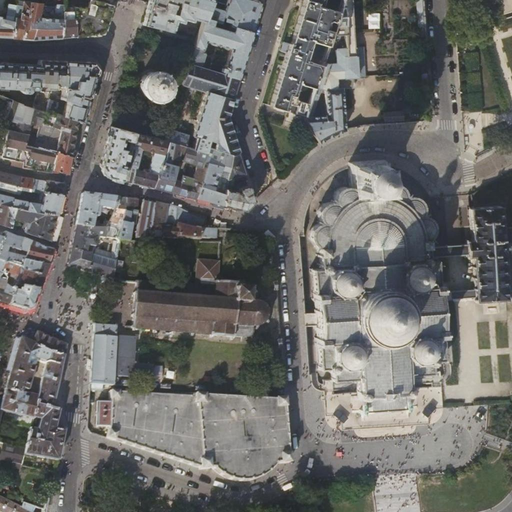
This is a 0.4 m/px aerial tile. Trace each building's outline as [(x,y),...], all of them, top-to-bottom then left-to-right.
[(15,15),(13,29),(11,38),(15,38),(32,39),(46,38),(60,37),(63,12),(63,5),(64,0),(61,0),(60,4),(57,4),(56,5),(55,13),(56,14),(55,19),(37,17),(40,3),(23,2),(21,14),(14,12),(14,14),(15,15)] [(82,18),(73,19),(75,37),(99,35),(105,30),(107,23),(112,5),(94,0),(92,4),(89,4),(86,13),(84,12),(82,18)] [(190,22),(191,19),(201,22),(202,18),(208,3),(208,0),(148,0),(147,4),(142,24),(169,31),(173,21),(180,23),(181,19),(190,22)] [(219,7),(208,3),(202,18),(212,21),(220,24),(222,18),(230,20),(229,26),(251,33),(260,5),(260,4),(259,2),(258,1),(255,0),(253,0),(216,0),(216,2),(225,4),(223,11),(218,9),(219,7)] [(290,123),(301,126),(304,118),(308,104),(296,100),(294,95),(296,88),(304,90),(307,89),(308,86),(313,88),(320,66),(304,61),(310,41),(327,46),(330,34),(331,31),(323,29),(324,27),(324,26),(325,24),(325,23),(329,20),(334,23),(338,13),(320,7),(322,0),(303,0),(290,44),(287,44),(287,45),(287,44),(285,49),(284,54),(286,54),(270,105),(288,111),(285,122),(289,123),(290,123)] [(321,62),(320,66),(313,88),(308,104),(304,118),(318,143),(320,141),(324,139),(326,137),(330,135),(337,133),(344,130),(343,120),(342,89),(353,88),(353,77),(364,77),(363,47),(353,48),(350,0),(341,0),(342,3),(341,3),(338,13),(334,23),(331,31),(330,34),(344,34),(344,48),(335,49),(334,49),(335,63),(326,64),(321,62)] [(379,9),(380,33),(389,33),(388,9),(379,9)] [(14,14),(14,12),(7,11),(3,26),(10,28),(13,29),(15,15),(14,14)] [(72,11),(63,12),(60,37),(62,37),(75,37),(73,19),(72,11)] [(230,49),(222,74),(238,79),(246,51),(251,33),(229,26),(227,31),(210,26),(212,21),(202,18),(201,22),(196,38),(188,64),(200,68),(204,55),(203,52),(201,51),(205,41),(230,49)] [(0,37),(11,38),(13,29),(10,28),(3,26),(0,25),(0,37)] [(0,87),(1,88),(1,91),(9,91),(9,89),(18,89),(18,90),(21,92),(26,93),(29,90),(35,90),(35,91),(39,91),(39,90),(46,90),(46,88),(54,89),(55,84),(63,84),(62,91),(61,97),(58,96),(57,98),(66,101),(61,115),(61,116),(77,121),(80,122),(85,104),(92,79),(94,73),(94,71),(93,67),(92,65),(90,63),(87,62),(37,59),(38,65),(0,63),(0,87)] [(222,74),(200,68),(188,64),(181,85),(205,92),(231,100),(233,93),(238,79),(222,74)] [(149,68),(144,69),(140,72),(137,75),(134,80),(133,85),(134,89),(136,94),(139,98),(144,100),(148,102),(153,101),(158,100),(162,97),(165,93),(167,88),(167,83),(165,78),(163,74),(159,71),(154,69),(149,68)] [(226,117),(231,100),(205,92),(192,136),(196,138),(193,148),(204,151),(205,147),(232,154),(232,155),(238,153),(233,138),(226,117)] [(23,100),(22,106),(45,113),(46,110),(46,109),(41,107),(41,106),(34,104),(34,103),(23,100)] [(43,121),(45,113),(22,106),(21,106),(21,104),(12,101),(6,120),(9,121),(16,123),(14,131),(27,135),(30,124),(40,126),(41,121),(43,122),(43,121)] [(383,112),(383,121),(418,119),(417,114),(424,113),(424,103),(407,105),(407,110),(383,112)] [(54,115),(45,113),(43,121),(47,122),(74,130),(76,126),(77,122),(77,121),(61,116),(61,115),(55,113),(54,115)] [(25,142),(27,135),(14,131),(16,123),(9,121),(6,135),(5,140),(0,158),(12,160),(22,163),(22,168),(25,169),(26,165),(31,166),(32,158),(47,161),(45,172),(66,174),(67,171),(68,167),(70,156),(60,154),(59,153),(47,149),(37,147),(37,148),(33,147),(28,146),(24,145),(25,142)] [(73,136),(74,130),(47,122),(46,127),(59,131),(57,138),(38,133),(33,147),(37,148),(37,147),(47,149),(59,153),(60,154),(70,156),(71,151),(73,136)] [(109,177),(121,180),(124,165),(121,165),(122,162),(120,162),(121,159),(124,160),(126,153),(123,152),(124,150),(121,149),(123,139),(130,141),(133,132),(110,126),(104,148),(99,166),(106,177),(109,177)] [(202,162),(204,151),(193,148),(185,146),(188,135),(167,130),(165,141),(159,170),(165,171),(163,177),(161,176),(162,174),(158,172),(152,188),(161,190),(182,196),(196,199),(206,163),(202,162)] [(121,180),(135,184),(152,188),(158,172),(159,170),(165,141),(133,132),(130,141),(124,165),(121,180)] [(232,154),(205,147),(204,151),(202,162),(206,163),(196,199),(211,203),(223,206),(225,194),(213,190),(221,167),(229,169),(232,155),(232,154)] [(243,169),(238,153),(232,155),(229,169),(225,194),(223,206),(232,208),(244,211),(254,202),(248,185),(238,189),(237,192),(231,191),(234,178),(245,174),(243,169)] [(329,371),(329,372),(330,372),(331,378),(330,378),(331,382),(335,382),(335,381),(354,380),(355,386),(355,389),(355,392),(358,391),(359,399),(359,401),(362,400),(362,399),(375,398),(376,398),(382,398),(388,398),(389,398),(402,397),(402,398),(405,398),(405,397),(404,388),(408,388),(408,385),(407,382),(407,376),(430,375),(431,374),(431,371),(430,371),(430,366),(431,366),(431,364),(433,364),(432,363),(434,363),(434,362),(439,362),(442,362),(442,361),(442,357),(440,336),(441,336),(441,329),(440,329),(439,321),(440,321),(440,318),(439,318),(438,302),(439,302),(439,299),(438,299),(437,290),(438,290),(437,283),(436,283),(435,263),(436,263),(435,259),(432,259),(431,259),(427,260),(427,256),(428,256),(428,255),(427,246),(426,246),(425,240),(427,240),(426,239),(428,238),(428,236),(429,234),(430,233),(430,231),(431,230),(431,228),(431,226),(430,223),(429,221),(427,219),(425,217),(423,216),(421,216),(422,214),(420,213),(421,211),(421,208),(420,206),(419,204),(418,202),(417,200),(415,199),(414,198),(412,197),(410,197),(408,197),(407,197),(405,197),(405,196),(402,196),(402,194),(401,192),(400,189),(399,188),(397,187),(396,186),(395,185),(391,184),(389,184),(387,184),(385,185),(384,164),(384,159),(347,162),(348,166),(350,188),(348,188),(346,188),(344,188),(342,188),(341,189),(339,190),(337,192),(335,194),(335,196),(334,197),(334,199),(334,200),(331,201),(331,202),(329,202),(327,203),(326,203),(324,204),(323,204),(322,205),(321,206),(320,207),(319,208),(318,210),(318,212),(317,215),(318,217),(318,219),(319,220),(317,221),(318,223),(316,224),(314,225),(313,226),(312,227),(311,229),(310,231),(309,232),(309,235),(309,237),(309,239),(310,241),(312,243),(313,244),(314,245),(314,246),(316,246),(316,248),(317,248),(317,253),(316,253),(316,255),(317,255),(318,262),(317,262),(317,264),(318,264),(318,267),(313,268),(313,267),(310,267),(310,271),(311,271),(313,292),(312,292),(312,299),(313,299),(314,310),(313,310),(313,312),(314,312),(315,326),(314,327),(314,329),(315,329),(316,338),(315,338),(316,345),(317,366),(317,369),(318,369),(318,370),(321,370),(321,369),(326,369),(326,370),(328,370),(328,371),(329,371)] [(22,169),(22,168),(22,163),(12,160),(10,167),(22,169)] [(0,172),(0,181),(18,186),(20,178),(20,177),(0,172)] [(0,203),(15,207),(55,215),(62,189),(64,183),(20,178),(18,186),(0,181),(0,203)] [(109,219),(113,212),(116,199),(99,197),(80,194),(77,210),(74,226),(91,229),(105,228),(107,223),(109,219)] [(116,220),(114,225),(119,226),(119,225),(122,214),(124,200),(120,199),(116,199),(113,212),(109,219),(116,220)] [(122,214),(119,225),(130,226),(132,226),(136,200),(131,200),(124,200),(122,214)] [(134,242),(147,243),(147,239),(149,229),(150,225),(154,203),(146,202),(141,201),(134,242)] [(13,218),(15,207),(0,203),(0,224),(11,228),(12,219),(13,218)] [(154,203),(150,225),(162,225),(166,206),(162,205),(154,203)] [(168,206),(166,217),(174,218),(174,208),(168,206)] [(465,241),(465,243),(466,253),(466,255),(471,254),(471,256),(471,257),(472,257),(472,266),(471,267),(471,268),(472,268),(473,277),(472,277),(472,279),(473,279),(474,287),(472,288),(473,289),(473,297),(475,297),(475,300),(473,300),(474,301),(475,301),(475,302),(476,303),(477,303),(477,302),(480,302),(481,303),(482,303),(482,302),(498,301),(498,302),(500,302),(500,301),(503,300),(503,302),(505,302),(505,300),(507,300),(507,299),(511,298),(511,228),(502,229),(500,206),(469,208),(470,241),(465,241)] [(52,227),(55,215),(15,207),(13,218),(23,220),(25,221),(22,226),(21,231),(48,240),(52,227)] [(175,238),(194,239),(199,239),(202,228),(201,225),(203,221),(187,215),(184,214),(174,208),(174,218),(174,228),(174,229),(176,229),(175,238)] [(104,238),(115,239),(119,226),(114,225),(107,223),(105,228),(91,229),(74,226),(72,238),(68,257),(66,265),(96,274),(111,279),(114,261),(99,257),(97,256),(86,253),(87,246),(95,247),(96,238),(104,238)] [(118,242),(127,242),(130,226),(119,225),(119,226),(115,239),(116,240),(118,242)] [(161,238),(161,237),(175,238),(176,229),(174,229),(174,228),(162,228),(161,230),(149,229),(147,239),(161,238)] [(215,229),(202,228),(199,239),(194,239),(193,242),(202,242),(202,238),(214,240),(215,229)] [(0,261),(4,263),(21,267),(23,261),(21,255),(23,250),(26,250),(24,258),(25,258),(24,261),(47,265),(48,262),(52,250),(22,239),(15,237),(13,236),(3,232),(2,237),(0,236),(0,261)] [(432,245),(427,246),(428,255),(455,253),(466,253),(465,243),(454,244),(432,245)] [(137,280),(135,280),(135,285),(135,293),(133,293),(133,295),(134,295),(133,315),(131,315),(131,317),(133,317),(132,326),(131,326),(131,329),(132,329),(132,331),(135,331),(135,330),(136,330),(152,331),(152,333),(154,333),(154,331),(171,333),(171,334),(173,334),(173,333),(190,334),(190,336),(192,336),(192,334),(209,336),(209,338),(211,338),(211,337),(228,338),(227,339),(230,340),(230,338),(240,339),(240,340),(243,341),(243,339),(246,339),(248,337),(250,339),(251,338),(249,336),(250,334),(250,332),(249,330),(247,328),(253,327),(255,331),(257,331),(256,326),(259,325),(262,322),(265,324),(266,322),(263,320),(264,316),(264,312),(267,310),(266,308),(263,309),(261,306),(258,303),(260,300),(258,299),(256,302),(253,301),(254,300),(255,299),(256,297),(255,295),(258,293),(257,291),(254,293),(252,291),(250,291),(248,291),(248,286),(245,286),(245,289),(233,288),(234,281),(231,281),(231,283),(218,282),(220,261),(197,259),(195,285),(177,284),(178,282),(175,281),(175,284),(158,283),(158,280),(156,280),(156,282),(137,281),(137,280)] [(24,261),(23,261),(21,267),(26,268),(25,272),(20,270),(14,285),(38,290),(47,265),(24,261)] [(20,270),(21,267),(4,263),(0,271),(0,280),(3,281),(3,284),(12,291),(8,304),(25,309),(32,306),(35,299),(38,290),(14,285),(20,270)] [(0,301),(8,304),(12,291),(3,284),(3,281),(0,280),(0,301)] [(458,289),(438,290),(437,290),(438,299),(439,299),(458,298),(473,297),(473,289),(458,289)] [(89,384),(88,391),(103,392),(103,385),(112,386),(119,386),(134,387),(133,382),(112,381),(112,377),(136,378),(137,379),(140,383),(145,383),(145,378),(161,378),(161,367),(152,366),(152,364),(133,363),(135,338),(114,337),(115,326),(93,324),(93,327),(92,335),(91,351),(89,384)] [(32,417),(35,405),(50,408),(61,361),(62,357),(65,346),(64,346),(64,345),(35,332),(31,342),(20,339),(9,375),(0,406),(0,411),(32,418),(32,417)] [(176,369),(167,369),(167,378),(175,378),(176,369)] [(284,407),(284,397),(274,398),(274,399),(204,396),(204,394),(194,393),(194,396),(119,392),(119,390),(110,390),(110,398),(110,401),(97,400),(96,426),(109,426),(109,429),(108,429),(105,438),(114,440),(198,468),(198,470),(209,469),(209,468),(211,468),(215,472),(218,474),(222,476),(228,479),(231,480),(235,481),(239,481),(243,481),(248,481),(252,480),(256,479),(259,477),(262,476),(265,473),(270,470),(273,467),(275,463),(278,463),(278,464),(288,463),(288,454),(285,417),(284,407)] [(55,422),(57,410),(56,410),(50,408),(35,405),(32,417),(38,418),(35,429),(29,428),(24,448),(23,453),(39,456),(39,459),(56,462),(57,458),(63,430),(62,430),(61,430),(60,430),(53,428),(55,422)] [(0,455),(0,458),(20,463),(23,453),(24,448),(0,441),(0,442),(0,444),(3,445),(0,455)] [(0,511),(33,511),(34,511),(44,511),(45,511),(45,509),(35,507),(35,508),(24,504),(22,509),(0,498),(0,511)] [(33,506),(45,509),(47,503),(37,501),(34,503),(33,506)]
